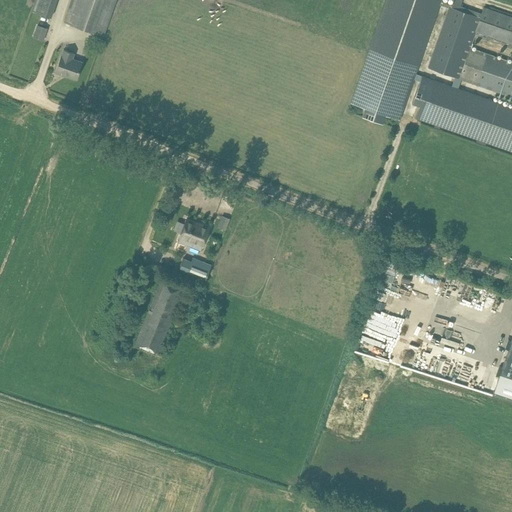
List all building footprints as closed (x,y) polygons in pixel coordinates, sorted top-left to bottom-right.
[(56,0),(35,0),(32,11),(51,17),(56,0)] [(71,0),(64,22),(103,36),(115,0),(71,0)] [(511,44),(511,17),(483,8),(481,13),(461,6),(454,3),(444,0),(386,0),(369,52),(351,103),(365,108),(362,116),(368,118),(382,123),(384,117),(385,115),(400,120),(402,113),(414,80),(419,82),(411,104),(419,106),(415,117),(435,124),(434,128),(439,130),(440,127),(477,140),(476,143),(484,146),(486,142),(511,151),(511,62),(470,48),(475,32),(511,44)] [(40,38),(44,26),(38,24),(34,36),(40,38)] [(55,72),(76,79),(82,62),(72,59),(74,53),(64,49),(62,55),(61,55),(55,72)] [(225,229),(229,217),(222,215),(218,227),(225,229)] [(184,225),(178,241),(200,250),(209,227),(187,219),(185,222),(184,225)] [(155,263),(164,267),(168,257),(158,254),(155,263)] [(183,259),(177,273),(204,283),(211,265),(192,258),(190,262),(183,259)] [(377,289),(407,299),(413,283),(382,273),(377,289)] [(184,288),(161,280),(137,344),(159,354),(184,288)] [(112,294),(104,317),(119,322),(127,300),(112,294)] [(404,313),(407,305),(394,301),(392,309),(404,313)] [(437,301),(433,308),(443,314),(447,307),(437,301)] [(431,329),(434,317),(414,312),(411,323),(431,329)] [(407,339),(416,343),(422,329),(413,325),(407,339)] [(201,327),(198,335),(213,342),(216,334),(201,327)] [(498,377),(492,396),(511,402),(511,337),(511,341),(508,340),(505,349),(508,350),(502,367),(499,366),(496,376),(498,377)] [(398,359),(406,362),(408,356),(400,353),(398,359)] [(403,373),(413,377),(416,371),(406,367),(403,373)]
